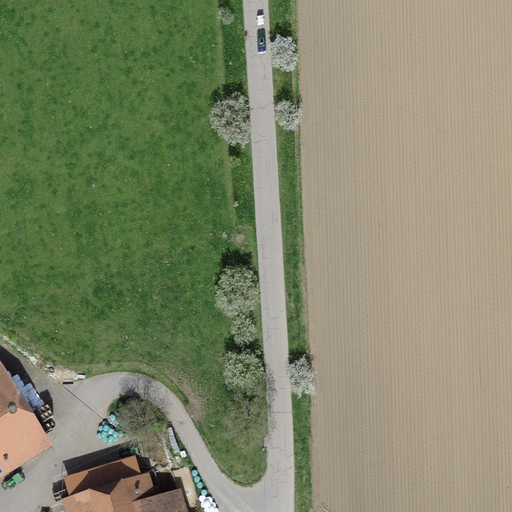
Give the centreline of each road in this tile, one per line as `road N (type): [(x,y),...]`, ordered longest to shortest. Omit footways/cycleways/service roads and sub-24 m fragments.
road 1 (unclassified): [(278,511),(280,413),(257,0)]
road 2 (track): [(240,511),(174,410),(123,383),(75,396),(63,466),(27,511)]
